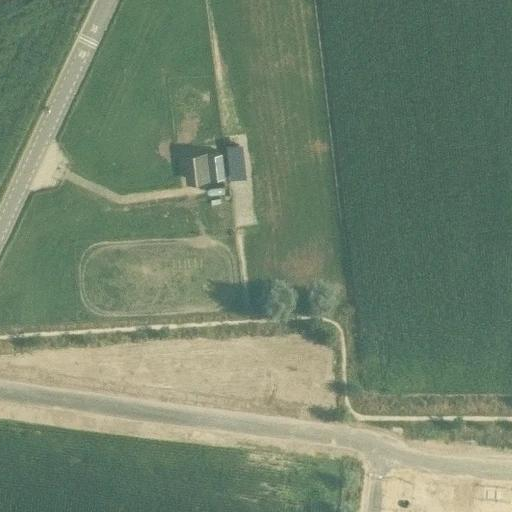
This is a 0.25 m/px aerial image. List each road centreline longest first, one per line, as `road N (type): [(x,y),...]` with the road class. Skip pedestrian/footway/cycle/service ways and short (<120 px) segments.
road 1 (residential): [(379,455),(359,441),(0,390)]
road 2 (tertiary): [(0,230),(106,0)]
road 3 (residential): [(511,472),(379,455)]
